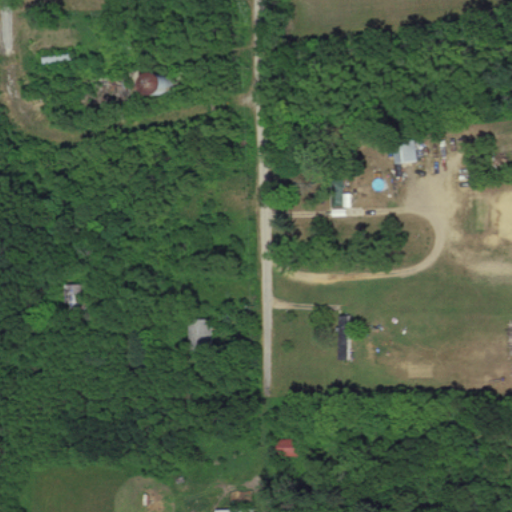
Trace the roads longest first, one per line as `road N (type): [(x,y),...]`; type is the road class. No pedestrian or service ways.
road 1 (residential): [(269,437),(258,0)]
road 2 (residential): [(9,0),(12,93),(44,129),(99,134),(261,93)]
